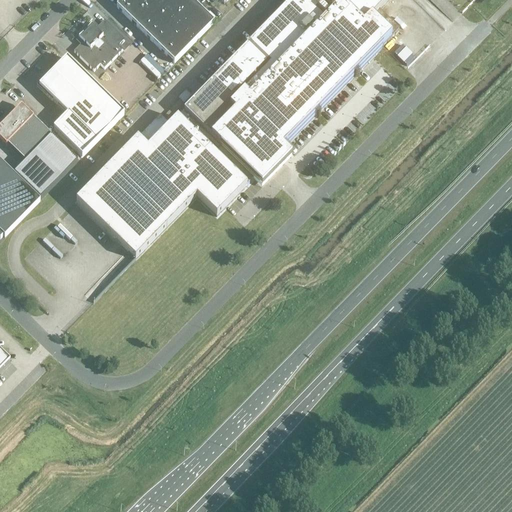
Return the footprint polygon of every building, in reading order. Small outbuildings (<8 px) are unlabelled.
[(217,218),(225,209),(253,181),(262,189),(291,159),(283,150),(399,31),(379,12),(390,0),(293,0),(170,127),(160,117),(76,203),(135,261),(196,199),(217,218)] [(174,65),(214,25),(188,0),(124,0),(116,8),(174,65)] [(80,46),(74,53),(94,73),(100,66),(104,70),(122,52),(118,47),(124,41),(104,22),(98,28),(94,24),(87,31),(88,31),(89,32),(83,37),(82,36),(83,36),(82,35),(76,42),(80,46)] [(410,56),(417,46),(408,39),(400,48),(410,56)] [(36,89),(52,104),(53,103),(67,117),(53,131),(82,159),(124,116),(67,60),(53,74),(52,73),(36,89)] [(151,67),(160,76),(163,72),(154,63),(151,67)] [(51,137),(33,120),(32,119),(31,120),(20,109),(19,109),(19,110),(20,111),(15,116),(14,115),(13,116),(14,117),(0,131),(0,138),(8,146),(26,164),(15,175),(41,200),(77,163),(51,138),(51,137)] [(0,234),(4,239),(40,202),(0,162),(0,234)] [(0,372),(10,363),(0,353),(0,372)]
